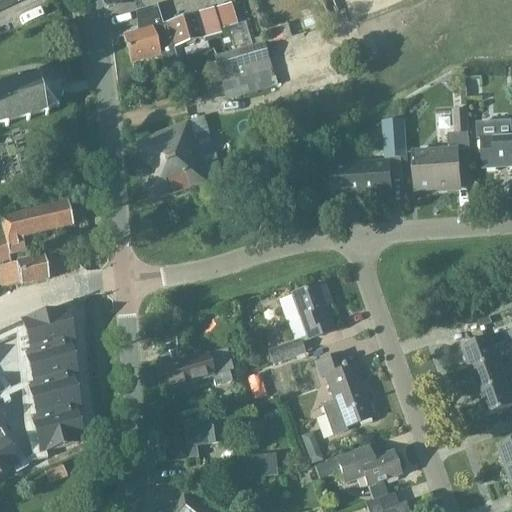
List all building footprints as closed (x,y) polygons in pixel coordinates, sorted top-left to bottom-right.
[(0,0),(0,10),(18,2),(16,0),(0,0)] [(219,31),(228,28),(224,10),(214,13),(213,9),(166,23),(162,24),(156,5),(135,11),(140,30),(122,35),(130,65),(159,57),(162,67),(177,62),(173,48),(220,35),(219,31)] [(226,101),(276,87),(264,43),(214,57),(226,101)] [(58,98),(62,96),(62,94),(58,93),(56,86),(59,85),(58,81),(55,82),(51,76),(53,72),(50,70),(48,76),(39,74),(38,69),(35,70),(36,75),(20,79),(19,74),(16,75),(17,80),(0,83),(0,125),(2,124),(4,128),(7,127),(6,123),(23,119),(24,123),(28,122),(27,118),(42,114),(42,118),(47,117),(46,112),(53,107),(56,109),(59,107),(55,104),(58,98)] [(511,82),(501,83),(502,98),(511,97),(511,82)] [(112,107),(116,125),(137,120),(133,103),(112,107)] [(400,159),(401,169),(413,168),(414,192),(460,188),(458,152),(469,151),(468,134),(467,110),(452,111),(453,134),(447,135),(448,149),(412,152),(412,154),(406,154),(406,158),(400,159)] [(406,158),(406,154),(403,122),(383,123),(386,163),(332,167),(334,197),(391,193),(390,183),(402,182),(401,169),(400,159),(406,158)] [(146,204),(210,181),(221,178),(205,133),(194,137),(189,123),(133,143),(139,158),(134,159),(146,204)] [(510,123),(477,125),(478,140),(482,140),(484,170),(511,168),(511,137),(510,123)] [(46,233),(71,226),(66,204),(0,221),(0,224),(4,241),(0,242),(0,263),(8,261),(7,256),(24,252),(21,239),(46,233)] [(42,258),(0,267),(0,284),(1,289),(20,285),(20,286),(47,281),(42,258)] [(327,301),(322,286),(291,297),(291,298),(278,302),(286,324),(298,320),(306,342),(331,333),(321,303),(327,301)] [(24,357),(18,359),(18,360),(25,358),(26,364),(30,380),(32,386),(27,387),(27,390),(33,412),(35,418),(29,420),(30,424),(35,441),(39,455),(45,453),(68,447),(78,444),(78,443),(83,442),(74,410),(80,409),(78,403),(80,399),(78,392),(75,391),(71,378),(77,376),(68,345),(73,343),(64,310),(59,311),(59,310),(26,320),(21,322),(21,323),(24,335),(29,353),(24,354),(24,357)] [(21,323),(12,327),(17,338),(24,335),(21,323)] [(12,327),(5,330),(10,341),(17,338),(12,327)] [(511,329),(490,337),(461,348),(470,371),(499,361),(494,347),(511,341),(511,329)] [(5,330),(0,332),(0,337),(3,344),(10,341),(5,330)] [(273,365),(304,354),(300,340),(267,350),(273,365)] [(205,354),(155,368),(161,391),(211,377),(214,387),(230,382),(226,367),(230,366),(225,350),(205,356),(205,354)] [(244,352),(241,365),(257,368),(260,355),(244,352)] [(372,420),(371,418),(353,368),(343,371),(338,356),(314,364),(320,380),(324,378),(333,404),(320,408),(331,439),(345,434),(344,430),(372,420)] [(478,394),(507,384),(499,361),(470,371),(478,394)] [(25,381),(20,382),(20,389),(21,392),(22,392),(27,390),(27,387),(32,386),(30,380),(25,381)] [(511,382),(507,384),(478,394),(487,418),(511,408),(511,396),(511,394),(511,393),(511,382)] [(28,414),(23,415),(23,422),(24,425),(30,424),(29,420),(35,418),(33,412),(28,414)] [(205,445),(219,443),(215,418),(159,426),(164,464),(195,459),(192,437),(204,435),(205,445)] [(0,427),(0,437),(3,443),(4,443),(10,439),(3,427),(2,426),(0,427)] [(0,476),(12,469),(17,466),(14,461),(10,454),(4,443),(3,443),(0,437),(0,476)] [(35,441),(28,443),(32,457),(39,455),(35,441)] [(511,442),(498,448),(506,471),(511,468),(511,442)] [(17,450),(10,454),(14,461),(17,466),(24,462),(22,459),(17,450)] [(39,455),(32,457),(33,463),(41,461),(47,459),(45,453),(39,455)] [(312,453),(306,455),(310,466),(322,462),(320,455),(312,453)] [(349,456),(314,467),(319,480),(341,472),(345,484),(364,478),(367,488),(398,478),(394,466),(397,465),(399,462),(396,455),(394,454),(390,455),(390,453),(372,460),(353,466),(349,456)] [(240,479),(276,476),(274,455),(238,458),(240,479)] [(17,466),(12,469),(15,475),(21,471),(27,468),(24,462),(17,466)] [(406,511),(404,503),(396,506),(392,494),(364,504),(366,511),(406,511)] [(201,511),(181,496),(168,511),(201,511)]
